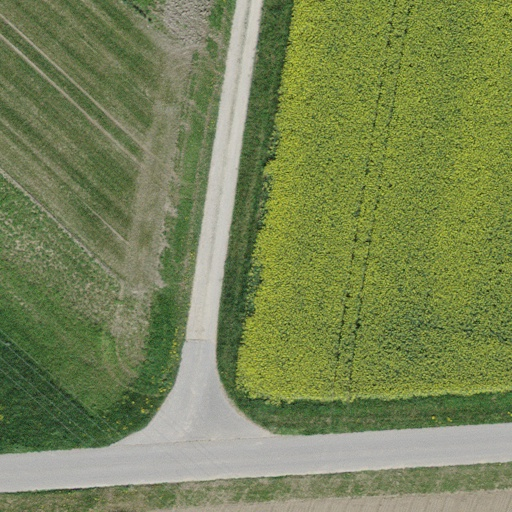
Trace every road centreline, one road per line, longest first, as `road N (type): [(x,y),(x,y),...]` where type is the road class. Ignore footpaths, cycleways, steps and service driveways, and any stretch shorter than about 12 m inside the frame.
road 1 (unclassified): [(511,444),(0,477)]
road 2 (track): [(179,467),(248,0)]
